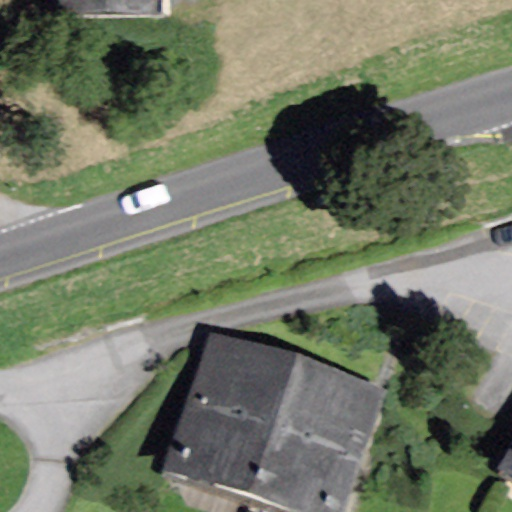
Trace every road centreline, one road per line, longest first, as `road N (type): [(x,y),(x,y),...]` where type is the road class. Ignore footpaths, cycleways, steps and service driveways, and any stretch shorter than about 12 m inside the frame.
road 1 (secondary): [(511,100),(0,266)]
road 2 (residential): [(14,407),(167,334),(454,272),(511,283)]
